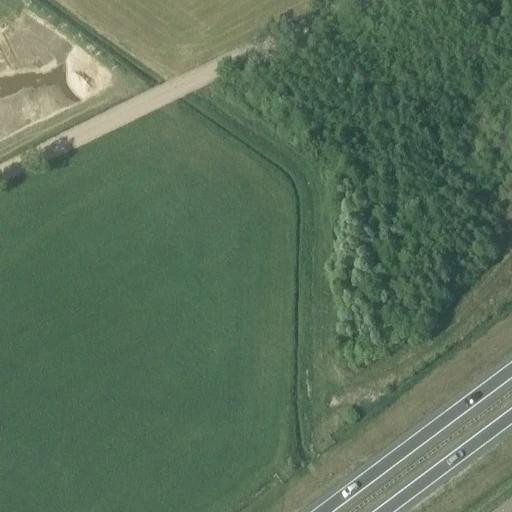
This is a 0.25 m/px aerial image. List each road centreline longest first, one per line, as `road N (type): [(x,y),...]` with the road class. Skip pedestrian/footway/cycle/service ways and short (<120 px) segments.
road 1 (track): [(0,172),(354,0)]
road 2 (trunk): [(511,372),(326,511)]
road 3 (trunk): [(385,511),(511,417)]
